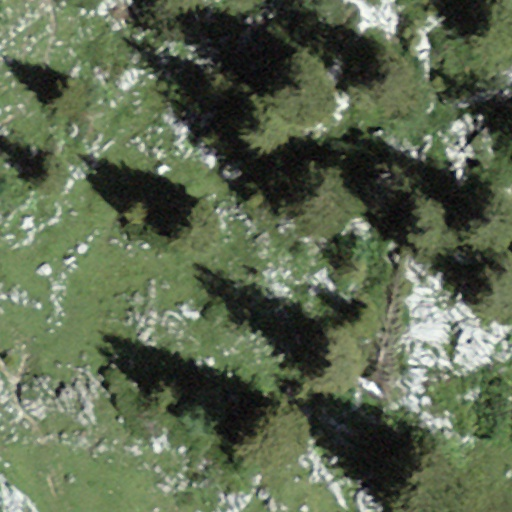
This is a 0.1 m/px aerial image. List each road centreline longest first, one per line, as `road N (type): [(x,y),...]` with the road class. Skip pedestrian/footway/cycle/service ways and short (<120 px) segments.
road 1 (track): [(76,511),(0,324)]
road 2 (track): [(0,157),(73,65),(73,0)]
